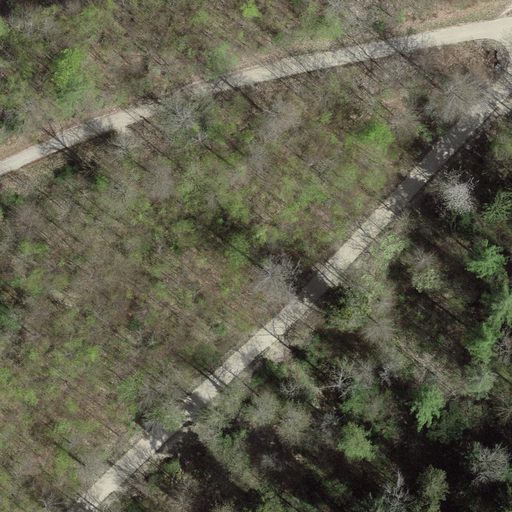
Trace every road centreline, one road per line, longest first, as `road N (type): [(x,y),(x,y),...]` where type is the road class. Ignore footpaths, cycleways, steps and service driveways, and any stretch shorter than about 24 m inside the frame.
road 1 (track): [(82,511),(333,273),(511,74)]
road 2 (track): [(511,20),(249,75),(0,170)]
